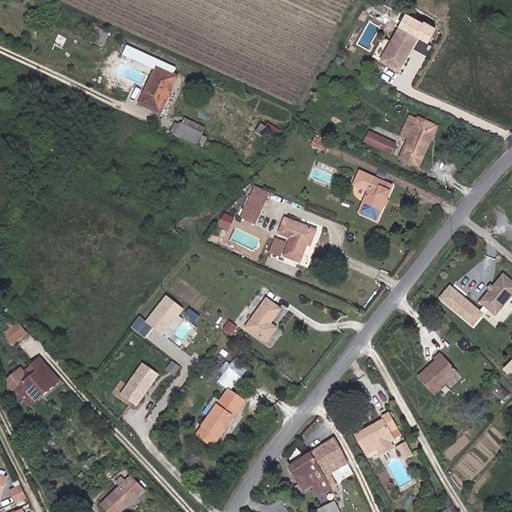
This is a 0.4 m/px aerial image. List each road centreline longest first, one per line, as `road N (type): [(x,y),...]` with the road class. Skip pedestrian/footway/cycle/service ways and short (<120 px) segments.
road 1 (tertiary): [(237,511),(479,186),(511,156)]
road 2 (unknown): [(211,511),(134,425),(176,357),(152,329)]
road 3 (unknown): [(88,511),(0,354)]
